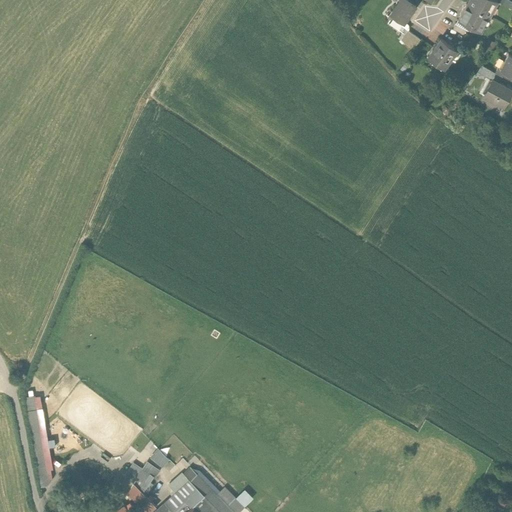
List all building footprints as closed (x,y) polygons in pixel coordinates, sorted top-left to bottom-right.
[(416,6),(407,0),(400,0),(395,8),(398,10),(394,15),(404,22),(416,6)] [(497,0),(496,0),(470,0),(468,5),(488,15),(489,16),(497,0)] [(511,1),(509,0),(501,0),(500,3),(511,8),(511,1)] [(468,5),(467,4),(458,20),(481,32),(485,25),(483,24),(488,15),(468,5)] [(466,29),(456,24),(453,29),(464,35),(466,29)] [(420,39),(408,30),(401,40),(412,51),(420,39)] [(441,39),(428,58),(443,69),(456,50),(441,39)] [(511,54),(508,52),(500,68),(511,74),(511,54)] [(490,70),(481,65),(477,71),(486,76),(490,70)] [(511,79),(511,74),(500,68),(498,67),(495,73),(502,76),(511,81),(511,79)] [(495,73),(490,70),(486,76),(492,80),(493,79),(498,82),(502,76),(495,73)] [(498,82),(493,79),(492,80),(484,94),(503,104),(511,89),(498,82)] [(42,393),(27,396),(38,480),(53,478),(42,393)] [(149,456),(162,466),(169,458),(157,447),(149,456)] [(170,511),(185,511),(190,507),(183,500),(170,511)]
